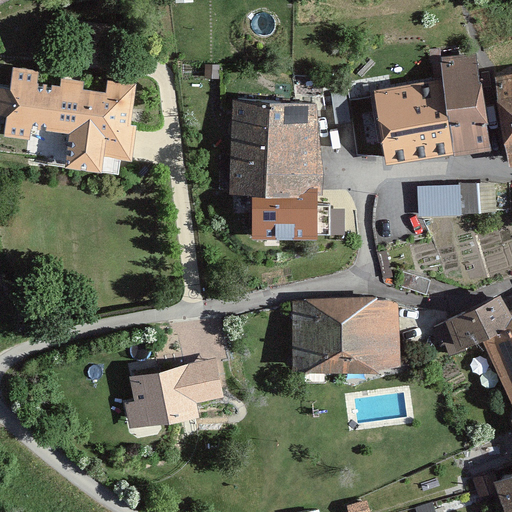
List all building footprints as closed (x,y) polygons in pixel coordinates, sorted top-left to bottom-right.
[(446,110),(454,155),(454,157),(491,151),(482,84),(480,83),(477,53),(441,57),(442,79),(446,110)] [(65,169),(102,174),(104,157),(132,163),(137,126),(131,125),(137,84),(108,80),(106,93),(84,90),(84,82),(61,79),(60,87),(37,84),(38,71),(13,67),(10,85),(0,84),(0,116),(7,117),(4,137),(30,140),(31,130),(70,134),(65,169)] [(511,73),(495,77),(509,167),(511,167),(511,73)] [(426,158),(454,155),(446,110),(442,79),(415,83),(426,158)] [(386,166),(426,158),(415,83),(374,90),(386,166)] [(231,131),(319,131),(317,104),(233,100),(231,131)] [(309,189),(318,189),(318,196),(323,195),(324,175),(319,131),(231,131),(229,195),(252,198),(298,198),(309,189)] [(498,210),(498,178),(419,180),(420,212),(498,210)] [(253,239),(318,240),(318,196),(318,189),(309,189),(298,198),(252,198),(253,239)] [(324,205),(324,231),(347,230),(346,205),(324,205)] [(298,297),(301,366),(356,367),(356,291),(298,297)] [(356,291),(356,367),(409,366),(405,300),(356,291)] [(483,342),(506,331),(511,318),(511,316),(510,312),(501,296),(435,328),(448,358),(483,342)] [(511,310),(510,312),(511,316),(511,318),(506,331),(483,342),(511,404),(511,310)] [(200,402),(233,394),(223,354),(135,375),(141,399),(131,401),(137,430),(203,414),(200,402)] [(482,448),(489,465),(507,458),(499,441),(482,448)] [(468,481),(474,500),(496,492),(490,474),(468,481)] [(511,511),(511,477),(494,483),(504,511),(511,511)]
